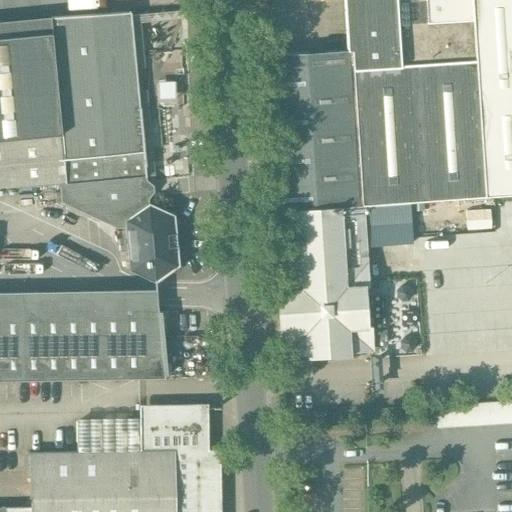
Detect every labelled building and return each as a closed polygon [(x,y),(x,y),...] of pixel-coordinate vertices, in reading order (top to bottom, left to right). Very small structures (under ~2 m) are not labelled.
[(511,0),(350,0),(354,53),(365,210),(511,199),(511,0)] [(154,207),(133,14),(0,26),(0,192),(60,188),(63,205),(127,236),(130,271),(160,286),(185,268),(178,218),(154,207)] [(270,217),(365,210),(354,53),(258,60),(270,217)] [(369,260),(365,210),(270,217),(280,361),(376,354),(369,260)] [(0,382),(163,381),(162,296),(0,298),(0,382)] [(511,401),(436,407),(437,425),(511,420),(511,401)] [(0,511),(225,511),(225,453),(211,453),(211,408),(143,409),(143,425),(81,426),(82,455),(32,456),(33,509),(0,509),(0,511)]
